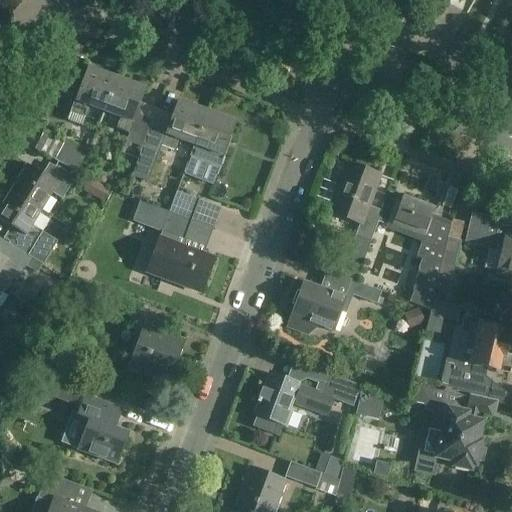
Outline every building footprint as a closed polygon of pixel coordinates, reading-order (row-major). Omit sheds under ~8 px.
[(87,107),(104,114),(117,79),(88,69),(79,93),(77,92),(70,112),(83,117),(87,107)] [(126,143),(142,149),(152,121),(135,114),(145,90),(117,79),(104,114),(119,119),(115,129),(129,134),(126,143)] [(169,127),(152,121),(142,149),(132,177),(148,182),(161,146),(174,151),(178,141),(194,147),(206,113),(178,102),(169,127)] [(206,113),(194,147),(190,157),(220,168),(227,149),(225,148),(234,123),(206,113)] [(64,141),(54,161),(76,172),(86,153),(64,141)] [(6,190),(10,193),(40,211),(51,194),(61,200),(75,179),(55,166),(47,179),(26,167),(18,180),(14,177),(6,190)] [(350,166),(341,188),(336,186),(329,203),(335,205),(333,212),(360,222),(355,238),(339,277),(350,281),(355,283),(370,243),(381,213),(387,197),(372,192),(378,177),(350,166)] [(82,192),(103,203),(110,190),(90,179),(82,192)] [(40,211),(10,193),(6,190),(0,199),(0,203),(3,205),(0,209),(0,221),(16,232),(8,245),(41,265),(42,266),(57,242),(42,233),(40,236),(30,229),(40,211)] [(134,212),(140,194),(131,190),(124,208),(134,212)] [(168,213),(191,222),(198,201),(175,193),(168,213)] [(476,194),(473,207),(494,212),(497,198),(476,194)] [(416,258),(421,260),(408,304),(430,312),(438,279),(447,239),(450,227),(430,220),(434,210),(402,198),(391,228),(422,239),(416,258)] [(191,222),(168,213),(139,202),(132,222),(161,233),(184,242),(191,222)] [(511,234),(500,232),(502,222),(471,215),(464,244),(485,249),(487,242),(501,246),(494,276),(511,281),(511,277),(511,234)] [(447,239),(438,279),(450,282),(460,242),(447,239)] [(36,273),(41,265),(8,245),(0,240),(0,289),(4,293),(12,279),(16,281),(25,266),(36,273)] [(146,273),(201,293),(213,260),(158,240),(146,273)] [(408,264),(409,249),(389,249),(389,264),(408,264)] [(381,292),(355,283),(350,281),(346,294),(352,296),(376,305),(378,299),(381,292)] [(291,317),(291,318),(290,321),(288,321),(285,329),(307,337),(317,327),(318,327),(332,333),(340,312),(345,299),(344,298),(319,289),(304,283),(291,317)] [(43,306),(52,298),(44,288),(34,296),(43,306)] [(183,342),(159,333),(165,314),(143,306),(131,337),(140,341),(129,370),(167,384),(183,342)] [(403,315),(409,330),(422,324),(416,309),(403,315)] [(470,325),(467,340),(460,365),(445,362),(439,388),(455,392),(454,393),(480,399),(480,396),(483,397),(489,395),(491,384),(483,378),(484,370),(496,372),(500,358),(504,358),(510,358),(511,356),(511,345),(508,342),(510,333),(480,327),(480,328),(470,325)] [(320,393),(297,385),(269,375),(263,390),(261,390),(256,403),(258,405),(254,415),(255,416),(250,427),(280,438),(284,427),(285,427),(291,412),(288,411),(290,404),(327,418),(333,400),(353,408),(360,389),(349,385),(350,383),(327,374),(320,393)] [(81,386),(58,378),(51,396),(74,405),(81,386)] [(466,416),(465,416),(469,398),(417,387),(413,404),(424,406),(423,411),(432,413),(423,454),(427,455),(436,457),(436,458),(455,462),(454,467),(469,471),(470,466),(474,467),(475,463),(482,463),(485,452),(478,448),(479,445),(476,444),(480,425),(465,421),(466,416)] [(368,394),(362,410),(380,417),(386,400),(368,394)] [(88,421),(77,450),(116,464),(127,435),(113,430),(120,410),(86,397),(78,417),(88,421)] [(339,481),(290,463),(284,477),(335,498),(334,504),(333,504),(330,511),(341,511),(344,498),(336,496),(339,481)] [(342,468),(339,481),(336,496),(344,498),(349,499),(356,471),(342,468)] [(250,469),(236,507),(249,511),(253,511),(255,509),(262,511),(273,511),(284,482),(250,469)] [(46,475),(37,498),(36,498),(30,511),(85,511),(70,506),(77,487),(46,475)]
